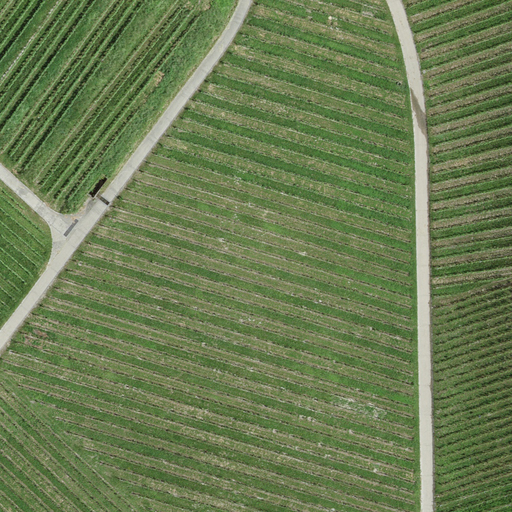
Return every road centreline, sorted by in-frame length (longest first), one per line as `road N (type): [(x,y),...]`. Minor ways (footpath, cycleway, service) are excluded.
road 1 (track): [(425,511),(418,127),(406,39),(391,0)]
road 2 (track): [(244,0),(230,32),(75,235)]
road 3 (track): [(75,235),(0,337)]
